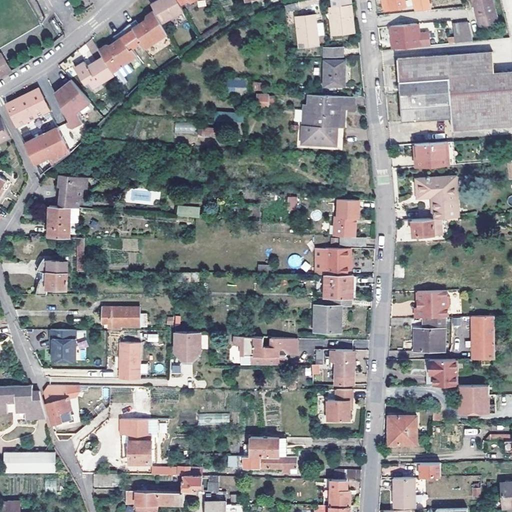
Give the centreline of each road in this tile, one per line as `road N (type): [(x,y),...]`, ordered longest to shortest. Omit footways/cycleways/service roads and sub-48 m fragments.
road 1 (residential): [(364,0),(387,220),(369,511)]
road 2 (residential): [(0,92),(123,0)]
road 3 (unknown): [(377,397),(414,391),(464,418),(511,409)]
